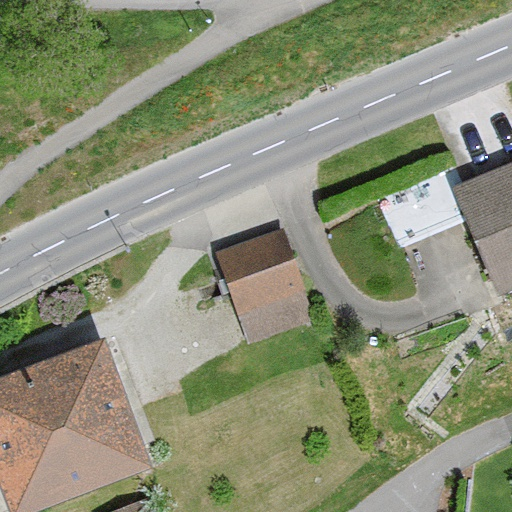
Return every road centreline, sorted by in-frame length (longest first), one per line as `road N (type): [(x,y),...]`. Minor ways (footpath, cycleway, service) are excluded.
road 1 (tertiary): [(0,273),(511,47)]
road 2 (residential): [(304,0),(12,171),(0,191)]
